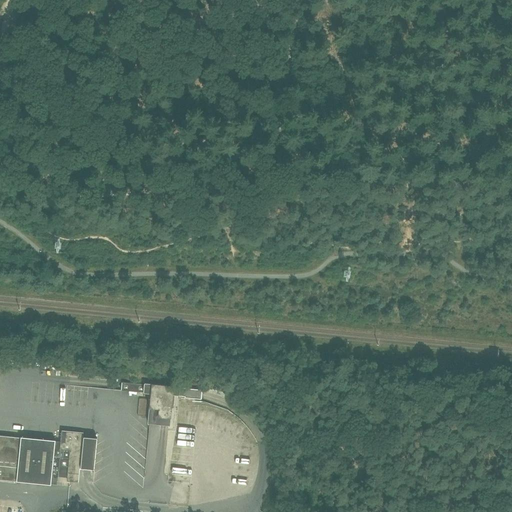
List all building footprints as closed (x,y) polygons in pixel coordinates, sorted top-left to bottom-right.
[(0,376),(12,378),(13,373),(0,370),(0,376)] [(0,380),(0,388),(12,389),(12,381),(0,380)] [(173,388),(122,383),(122,387),(121,391),(151,394),(148,423),(169,426),(172,396),(184,397),(183,398),(201,400),(201,394),(202,390),(173,387),(173,388)] [(124,394),(124,425),(138,425),(138,394),(124,394)] [(99,484),(104,435),(89,434),(90,427),(62,425),(60,442),(0,435),(0,479),(57,486),(58,478),(67,478),(67,481),(99,484)]
